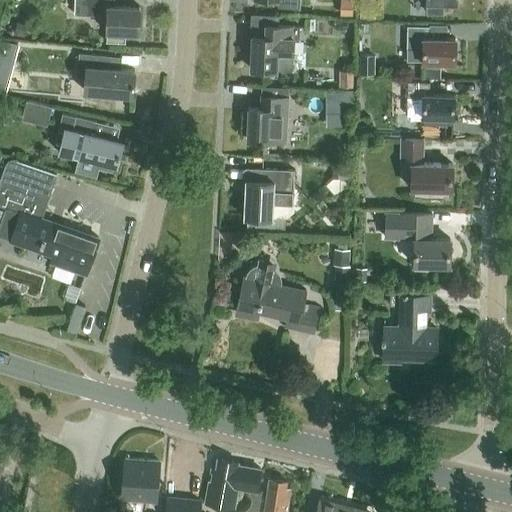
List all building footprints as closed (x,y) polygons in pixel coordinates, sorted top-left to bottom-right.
[(114,0),(74,0),(74,14),(107,15),(106,41),(125,42),(125,32),(138,32),(139,6),(114,5),(114,0)] [(424,0),(425,1),(426,1),(426,12),(441,12),(441,2),(455,2),(455,1),(456,0),(424,0)] [(299,26),(271,24),(271,37),(252,36),(251,69),(292,70),(294,39),(298,40),(299,26)] [(407,26),(407,48),(406,59),(423,59),(423,61),(454,62),(454,37),(428,36),(428,26),(407,26)] [(18,45),(0,39),(0,65),(12,69),(18,45)] [(132,95),(134,69),(108,67),(109,55),(78,52),(76,76),(86,77),(84,90),(100,92),(132,95)] [(351,71),(338,70),(338,86),(351,86),(351,71)] [(430,80),(408,79),(408,77),(390,77),(389,114),(421,114),(421,116),(453,117),(453,94),(429,94),(430,80)] [(353,126),(353,90),(325,89),(325,126),(353,126)] [(286,141),(287,119),(288,97),(266,96),(265,108),(249,107),(248,139),(286,141)] [(51,105),(26,99),(21,117),(46,124),(51,105)] [(123,140),(93,133),(96,121),(62,112),(56,138),(60,139),(57,150),(78,156),(75,166),(97,171),(98,168),(111,171),(113,165),(116,166),(123,140)] [(401,136),(401,161),(412,162),(412,187),(452,188),(452,163),(423,162),(423,139),(424,136),(401,136)] [(0,235),(24,243),(52,253),(51,258),(49,263),(69,270),(84,275),(87,266),(90,257),(93,249),(96,249),(98,245),(95,244),(97,240),(98,236),(69,226),(41,216),(46,201),(52,186),(56,172),(39,166),(21,160),(19,159),(16,158),(13,158),(11,158),(8,159),(6,161),(0,177),(0,203),(0,204),(3,205),(5,206),(5,208),(4,210),(0,208),(0,235)] [(293,169),(288,169),(258,167),(258,180),(246,180),(245,216),(273,217),(273,201),(292,201),(293,191),(293,169)] [(431,214),(409,213),(385,212),(385,236),(414,237),(413,267),(427,267),(427,263),(448,263),(449,237),(430,236),(431,214)] [(246,276),(243,276),(234,314),(256,319),(258,311),(286,317),(285,325),(312,331),(318,307),(302,303),(305,290),(278,284),(279,279),(279,275),(277,270),(273,269),(274,266),(258,262),(257,265),(253,265),(250,268),(247,271),(246,276)] [(348,295),(349,281),(335,280),(334,294),(348,295)] [(389,307),(401,307),(400,326),(383,325),(382,354),(384,354),(384,360),(399,360),(399,354),(436,356),(437,327),(413,326),(413,307),(428,308),(429,294),(401,293),(401,294),(389,293),(389,307)] [(155,500),(158,461),(125,458),(122,497),(155,500)] [(204,502),(216,504),(234,507),(238,487),(256,490),(260,468),(237,463),(238,461),(217,458),(215,467),(211,467),(204,502)] [(263,511),(285,511),(289,492),(285,491),(286,481),(269,478),(263,511)] [(200,511),(202,499),(166,495),(164,511),(200,511)] [(360,511),(319,501),(316,511),(360,511)]
